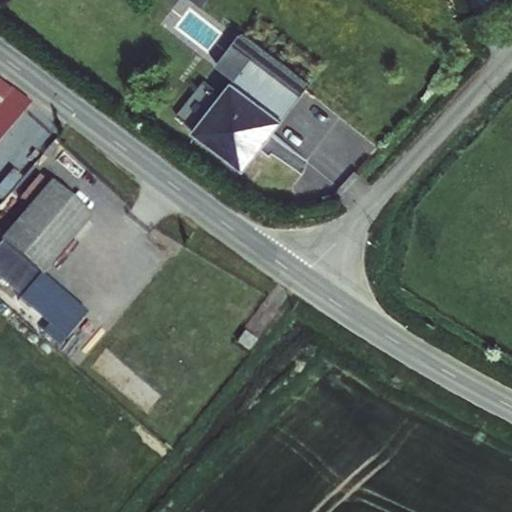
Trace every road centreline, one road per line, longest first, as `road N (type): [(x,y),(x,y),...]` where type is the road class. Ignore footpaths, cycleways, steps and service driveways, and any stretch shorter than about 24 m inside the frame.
road 1 (tertiary): [(0,55),(300,279)]
road 2 (residential): [(511,51),(300,279)]
road 3 (tertiary): [(300,279),(511,408)]
